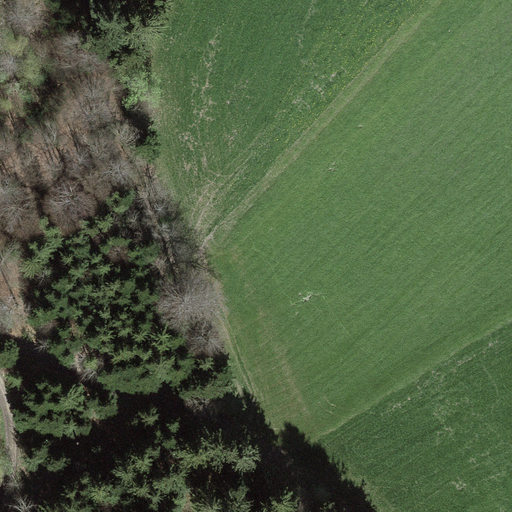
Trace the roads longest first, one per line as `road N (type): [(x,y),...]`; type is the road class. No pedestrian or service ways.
road 1 (track): [(0,330),(115,389),(230,431)]
road 2 (track): [(0,389),(11,441),(2,511)]
